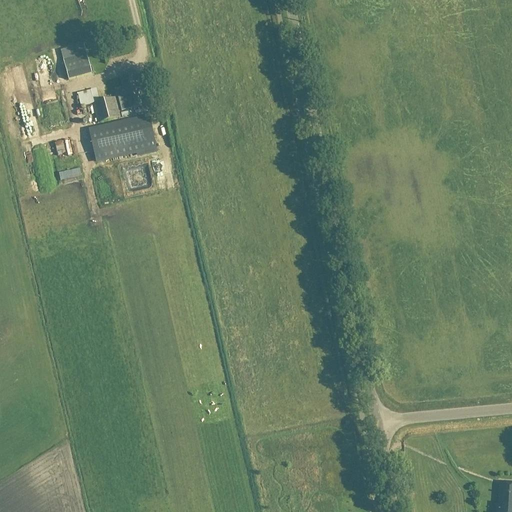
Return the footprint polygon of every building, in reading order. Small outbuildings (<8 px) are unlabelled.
[(86,56),(63,62),(68,82),(91,76),(86,56)] [(127,110),(143,107),(139,93),(138,93),(134,74),(120,78),(127,110)] [(96,89),(78,93),(80,106),(99,103),(96,89)] [(97,124),(120,118),(115,99),(92,105),(97,124)] [(96,157),(154,143),(148,118),(90,131),(96,157)] [(62,148),(65,154),(76,150),(73,143),(62,148)] [(33,153),(36,168),(43,167),(40,152),(33,153)] [(173,174),(166,175),(169,190),(175,189),(173,174)] [(511,511),(511,485),(500,485),(499,507),(495,507),(494,511),(511,511)]
